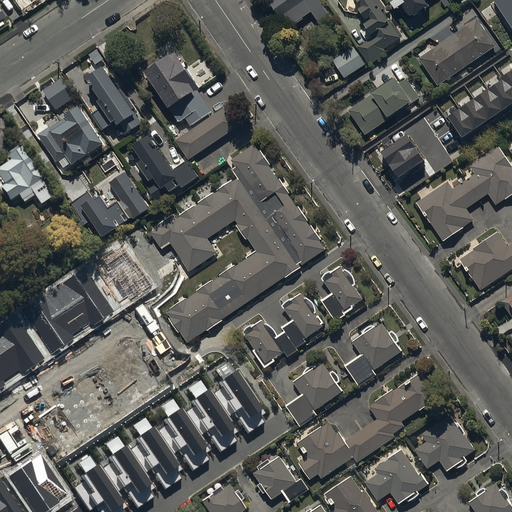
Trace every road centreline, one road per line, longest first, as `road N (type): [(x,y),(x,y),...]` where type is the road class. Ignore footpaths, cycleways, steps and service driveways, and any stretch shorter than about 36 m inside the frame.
road 1 (residential): [(215,0),(511,426)]
road 2 (residential): [(0,72),(108,0)]
